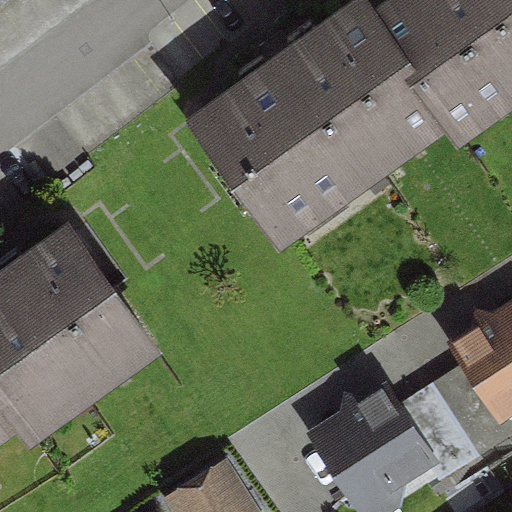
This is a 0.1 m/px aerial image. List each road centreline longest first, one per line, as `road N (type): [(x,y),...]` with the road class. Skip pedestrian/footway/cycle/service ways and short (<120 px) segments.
road 1 (unknown): [(296,511),(289,489),(295,449),(444,327)]
road 2 (residential): [(150,0),(0,117)]
